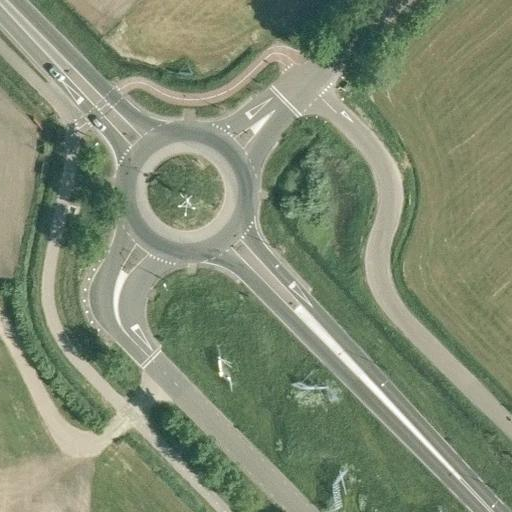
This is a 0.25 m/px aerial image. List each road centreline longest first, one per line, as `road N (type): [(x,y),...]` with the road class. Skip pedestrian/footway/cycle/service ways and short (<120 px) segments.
road 1 (unclassified): [(511,429),(386,301),(375,261),(392,195),(384,164),(305,81)]
road 2 (secondary): [(301,511),(125,331),(117,294)]
road 3 (primary): [(492,511),(325,337)]
road 4 (primary): [(156,137),(76,61),(40,41)]
road 5 (primary): [(40,41),(59,78),(132,160)]
road 6 (primary): [(325,337),(301,295),(238,225)]
road 7 (primary): [(219,243),(286,311),(325,337)]
road 8 (secondary): [(305,81),(394,0)]
